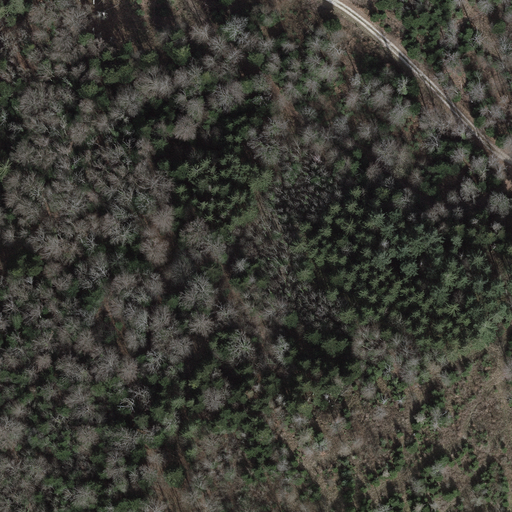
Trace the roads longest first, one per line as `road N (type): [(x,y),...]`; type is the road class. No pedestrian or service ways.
road 1 (track): [(511,180),(454,209),(419,197),(364,148),(305,122),(192,0)]
road 2 (track): [(326,0),(368,28),(511,161)]
